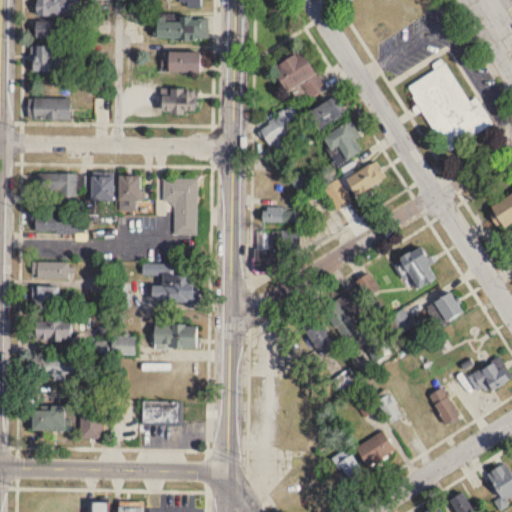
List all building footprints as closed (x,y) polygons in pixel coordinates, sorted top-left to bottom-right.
[(77,16),(77,0),(37,0),(38,16),(77,16)] [(177,0),(177,7),(202,8),(201,0),(177,0)] [(154,18),(153,40),(204,41),(205,19),(154,18)] [(33,39),(74,39),(74,23),(33,23),(33,39)] [(73,73),(73,47),(33,46),(33,72),(73,73)] [(291,100),(305,90),(311,99),(327,88),(300,50),(271,71),(291,100)] [(200,74),(200,53),(165,53),(165,74),(200,74)] [(476,99),(468,103),(446,65),(408,86),(446,153),(492,127),(476,99)] [(159,114),(193,114),(193,90),(159,90),(159,114)] [(28,95),(70,95),(70,117),(28,116),(28,95)] [(306,114),(317,132),(343,116),(331,98),(306,114)] [(266,144),(303,128),(294,108),(257,125),(266,144)] [(320,137),(329,154),(337,149),(343,161),(362,151),(348,123),(320,137)] [(386,179),(376,162),(329,188),(345,217),(360,209),(356,203),(372,195),(369,189),(386,179)] [(300,198),(312,191),(302,174),(290,181),(300,198)] [(37,175),(37,197),(80,197),(80,175),(37,175)] [(90,201),(113,201),(113,177),(90,177),(90,201)] [(117,201),(142,201),(142,177),(117,177),(117,201)] [(175,201),(175,236),(197,236),(197,179),(164,179),(164,201),(175,201)] [(511,186),(511,187),(511,188),(511,193),(486,209),(498,229),(511,221),(511,222),(511,186)] [(261,222),(296,223),(296,205),(261,204),(261,222)] [(34,223),(34,233),(84,233),(84,223),(34,223)] [(255,232),(256,268),(298,267),(298,231),(255,232)] [(437,271),(410,244),(391,264),(418,290),(437,271)] [(32,278),(69,278),(69,263),(32,263),(32,278)] [(151,303),(197,303),(198,271),(142,271),(142,277),(160,277),(160,286),(151,286),(151,303)] [(131,307),(131,283),(115,283),(115,307),(131,307)] [(32,286),(32,304),(60,304),(60,286),(32,286)] [(461,313),(451,292),(433,300),(443,322),(461,313)] [(344,344),(345,344),(353,356),(367,348),(360,336),(362,335),(351,316),(359,311),(348,293),(323,308),(344,344)] [(410,321),(406,323),(402,317),(406,315),(403,310),(393,316),(403,331),(413,325),(410,321)] [(321,351),(332,342),(311,318),(300,328),(321,351)] [(33,341),(71,341),(71,319),(33,319),(33,341)] [(198,349),(198,324),(153,324),(153,349),(198,349)] [(134,355),(134,337),(110,337),(110,355),(134,355)] [(66,379),(66,374),(79,374),(80,356),(32,355),(32,378),(66,379)] [(503,364),(470,370),(474,391),(507,385),(503,364)] [(338,380),(343,389),(356,382),(351,372),(338,380)] [(429,395),(442,424),(458,416),(445,387),(429,395)] [(403,416),(386,392),(375,400),(391,424),(403,416)] [(180,402),(142,402),(142,425),(180,425),(180,402)] [(63,407),(27,407),(27,431),(63,431),(63,407)] [(102,440),(102,409),(80,409),(80,440),(102,440)] [(355,447),(365,467),(395,451),(385,431),(355,447)] [(363,473),(349,449),(332,459),(346,483),(363,473)] [(511,476),(509,471),(504,475),(506,479),(493,486),(500,498),(511,491),(511,476)]
